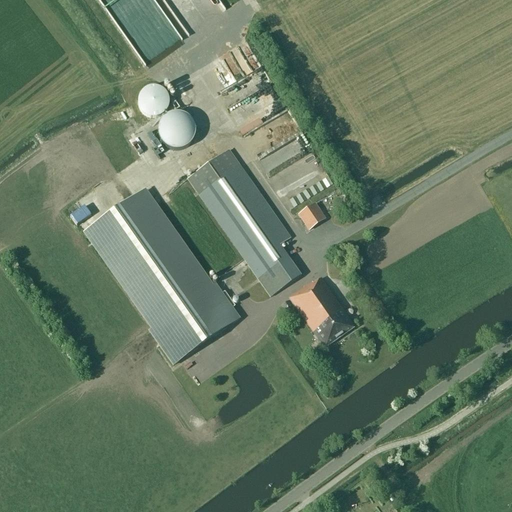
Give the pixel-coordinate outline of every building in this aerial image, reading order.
[(234,126),(276,102),(277,99),(269,85),(262,73),(245,72),(258,65),(250,50),(204,75),(209,84),(209,80),(211,84),(225,85),(225,80),(224,79),(224,77),(236,77),(238,76),(245,76),(244,90),(246,93),(256,94),(246,100),(246,105),(238,105),(226,111),(234,126)] [(138,100),(138,103),(138,106),(139,109),(140,111),(141,112),(142,114),(144,116),(146,117),(148,118),(150,118),(152,119),(153,119),(155,119),(157,118),(158,118),(160,118),(161,117),(163,116),(165,114),(167,112),(167,110),(168,109),(169,108),(169,106),(169,105),(169,104),(169,102),(169,100),(169,99),(168,97),(167,95),(166,93),(165,92),(163,91),(161,89),(159,88),(157,88),(156,87),(154,87),(153,87),(152,87),(151,87),(149,88),(147,88),(147,89),(146,89),(143,91),(142,92),(141,94),(140,94),(139,97),(138,100)] [(150,132),(146,135),(160,155),(164,152),(160,147),(163,145),(164,146),(167,149),(170,150),(173,151),(177,151),(181,150),(185,149),(188,147),(191,145),(193,141),(194,137),(195,134),(195,130),(194,128),(193,125),(192,123),(191,121),(189,119),(186,117),(184,116),(181,115),(179,114),(177,114),(175,114),(174,114),(171,115),(168,116),(165,118),(162,120),(161,122),(159,125),(158,128),(158,131),(158,135),(159,138),(160,141),(161,142),(162,144),(159,146),(150,132)] [(244,137),(246,152),(263,149),(260,135),(244,137)] [(290,239),(254,187),(228,151),(187,180),(257,280),(257,279),(270,298),(300,277),(287,259),(279,247),(290,239)] [(128,176),(140,172),(137,165),(126,170),(128,176)] [(145,190),(82,234),(151,330),(148,332),(172,367),(240,320),(232,309),(235,307),(224,292),(222,294),(216,285),(213,286),(145,190)] [(79,198),(69,206),(73,211),(83,203),(79,198)] [(314,205),(298,216),(309,232),(325,221),(314,205)] [(385,237),(375,220),(359,229),(369,247),(385,237)] [(312,283),(305,288),(289,299),(324,349),(331,344),(353,329),(346,319),(347,318),(320,279),(313,285),(312,283)]
